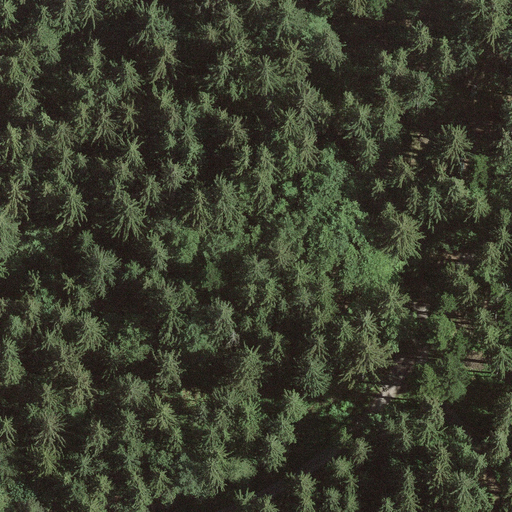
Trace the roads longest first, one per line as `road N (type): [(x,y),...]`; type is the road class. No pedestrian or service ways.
road 1 (track): [(478,511),(377,344),(324,282),(296,215),(280,67),(285,0)]
road 2 (track): [(93,511),(301,376),(373,350),(419,322),(511,221)]
